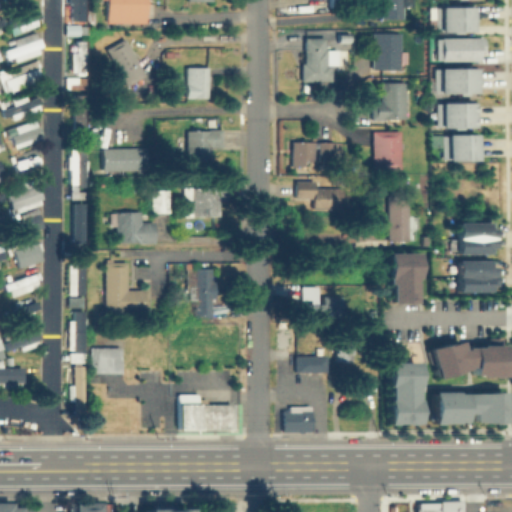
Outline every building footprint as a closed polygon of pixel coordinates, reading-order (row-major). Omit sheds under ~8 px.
[(86,0),(86,18),(71,18),(71,0),(86,0)] [(144,0),(144,22),(106,21),(106,0),(144,0)] [(401,0),(401,21),(382,21),(382,0),(401,0)] [(472,6),(434,6),(435,31),(473,31),(472,6)] [(40,15),(10,25),(7,17),(37,7),(40,15)] [(80,22),(80,34),(64,34),(64,22),(80,22)] [(400,33),(400,69),(371,69),(372,33),(400,33)] [(43,45),(8,58),(5,48),(39,36),(43,45)] [(337,50),(337,65),(330,65),(330,81),(300,82),(300,63),(303,63),(303,38),(324,37),(325,50),(337,50)] [(478,60),(478,37),(432,37),(433,60),(478,60)] [(84,72),(75,71),(75,44),(76,44),(76,39),(86,39),(86,72),(84,72)] [(144,75),(126,85),(105,49),(123,39),(144,75)] [(33,82),(7,91),(0,70),(35,59),(37,67),(29,70),(33,82)] [(207,67),(206,99),(186,98),(186,67),(207,67)] [(476,92),(475,67),(430,68),(431,93),(476,92)] [(86,77),(86,89),(65,88),(65,76),(86,77)] [(405,118),(371,119),(371,102),(381,102),(380,83),(404,82),(405,118)] [(85,93),(85,129),(84,129),(73,129),(73,128),(68,128),(68,93),(85,93)] [(40,103),(5,117),(2,109),(37,95),(40,103)] [(432,102),(432,127),(473,126),(473,101),(432,102)] [(41,134),(15,145),(11,135),(37,124),(41,134)] [(221,130),(221,149),(211,149),(211,167),(186,167),(186,130),(221,130)] [(398,130),(398,137),(406,137),(406,149),(399,149),(399,168),(372,169),(371,131),(398,130)] [(476,146),(437,146),(437,134),(442,134),(442,133),(472,133),(472,134),(476,134),(476,146)] [(334,165),(318,165),(317,141),(333,141),(334,165)] [(312,142),(312,160),(290,160),(290,142),(312,142)] [(86,144),(86,186),(68,185),(69,144),(86,144)] [(476,146),(437,146),(437,159),(442,159),(442,160),(472,160),(472,158),(476,158),(476,146)] [(144,169),(102,170),(101,148),(144,147),(144,169)] [(314,179),(314,186),(340,186),(340,207),(310,207),(310,197),(292,197),(293,179),(314,179)] [(218,201),(219,216),(191,216),(191,188),(212,188),(212,180),(225,180),(225,201),(218,201)] [(38,198),(12,208),(7,194),(33,184),(38,198)] [(169,187),(169,210),(151,209),(151,187),(169,187)] [(407,196),(408,240),(386,240),(386,196),(407,196)] [(86,204),(86,239),(74,239),(74,204),(86,204)] [(153,222),(153,242),(114,242),(114,213),(139,213),(138,222),(153,222)] [(12,219),(15,233),(39,228),(36,214),(12,219)] [(489,237),(489,221),(452,222),(452,238),(489,237)] [(489,253),(489,237),(452,238),(452,253),(489,253)] [(39,259),(10,266),(6,248),(35,242),(39,259)] [(382,252),(413,252),(413,277),(410,277),(410,302),(385,302),(385,283),(382,283),(382,252)] [(490,275),(490,259),(452,259),(452,275),(490,275)] [(80,262),(66,262),(65,294),(79,295),(80,262)] [(147,289),(147,315),(104,316),(103,262),(126,262),(126,290),(147,289)] [(209,297),(209,317),(194,317),(193,300),(186,300),(185,269),(215,268),(216,297),(209,297)] [(38,276),(7,289),(4,282),(36,269),(38,276)] [(490,291),(490,275),(452,275),(453,291),(490,291)] [(316,286),(316,294),(339,294),(339,315),(297,315),(298,285),(316,286)] [(41,305),(11,319),(7,309),(37,295),(41,305)] [(81,297),(81,308),(67,307),(67,296),(81,297)] [(83,309),(83,348),(73,348),(73,309),(83,309)] [(38,337),(6,349),(2,341),(35,328),(38,337)] [(334,361),(334,337),(351,337),(351,361),(334,361)] [(467,366),(462,366),(462,368),(455,370),(456,371),(432,378),(423,347),(439,343),(439,344),(455,339),(458,348),(459,348),(459,346),(474,346),(474,344),(498,344),(499,376),(474,376),(474,374),(467,374),(467,366)] [(85,346),(117,347),(117,372),(85,372),(85,346)] [(81,361),(68,361),(68,352),(81,352),(81,361)] [(324,355),(325,372),(295,372),(294,356),(324,355)] [(413,423),(412,361),(382,362),(382,423),(413,423)] [(0,365),(22,366),(22,382),(0,381),(0,365)] [(467,421),(467,412),(459,412),(459,421),(451,421),(451,423),(427,423),(427,390),(451,390),(451,392),(478,392),(478,391),(499,391),(499,421),(467,421)] [(174,393),(194,393),(194,404),(227,404),(227,427),(195,427),(195,429),(174,429),(174,393)] [(310,406),(310,431),(281,431),(281,411),(288,410),(288,406),(310,406)] [(414,511),(414,508),(436,507),(436,499),(455,499),(455,511),(414,511)] [(0,511),(0,501),(6,502),(7,506),(15,506),(14,511),(0,511)] [(70,511),(70,501),(97,501),(97,511),(70,511)]
